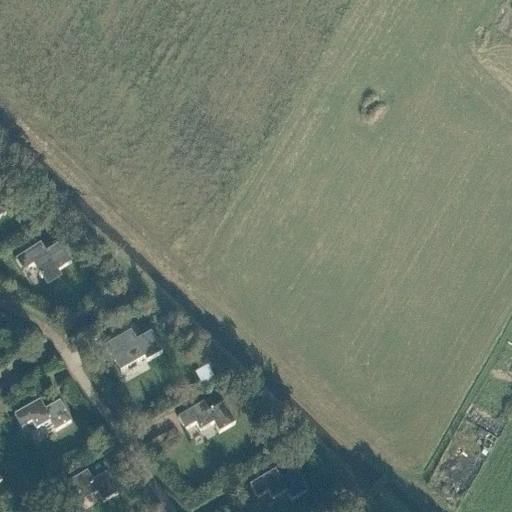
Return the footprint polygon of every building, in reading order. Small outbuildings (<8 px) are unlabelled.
[(40,247),(16,262),(23,274),(34,268),(39,277),(41,281),(42,281),(45,286),(59,277),(57,274),(71,265),(59,245),(45,254),(40,247)] [(131,333),(105,347),(120,374),(144,360),(146,364),(162,354),(151,334),(136,343),(131,333)] [(209,381),(204,369),(194,374),(200,385),(209,381)] [(39,403),(13,417),(21,430),(31,424),(35,431),(49,423),(54,433),(70,423),(59,403),(45,412),(39,403)] [(204,405),(177,421),(183,431),(195,425),(199,433),(213,424),(219,434),(233,426),(221,406),(209,413),(204,405)] [(270,438),(262,443),(270,454),(277,449),(270,438)] [(86,473),(61,488),(68,501),(79,495),(83,503),(96,495),(102,505),(118,494),(105,474),(91,482),(86,473)] [(276,473),(250,489),(255,498),(265,492),(270,501),(284,493),(290,503),(305,494),(293,475),(281,482),(276,473)] [(49,483),(40,488),(48,502),(55,498),(53,494),(55,493),(49,483)] [(319,499),(312,504),(317,511),(320,511),(325,509),(319,499)]
